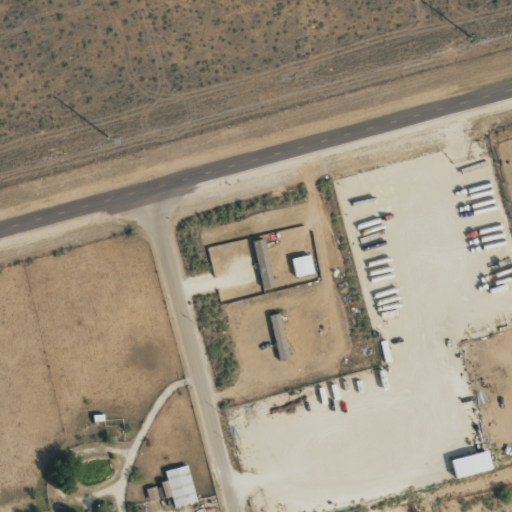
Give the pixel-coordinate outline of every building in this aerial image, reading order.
[(271,286),(262,238),(250,241),(259,288),(271,286)] [(289,257),(292,276),(311,274),(309,255),(289,257)] [(275,361),(285,360),(279,313),(269,315),(275,361)] [(447,461),(452,479),(488,468),(483,450),(447,461)] [(162,470),(165,483),(144,487),(147,501),(169,496),(172,508),(195,503),(187,465),(162,470)]
